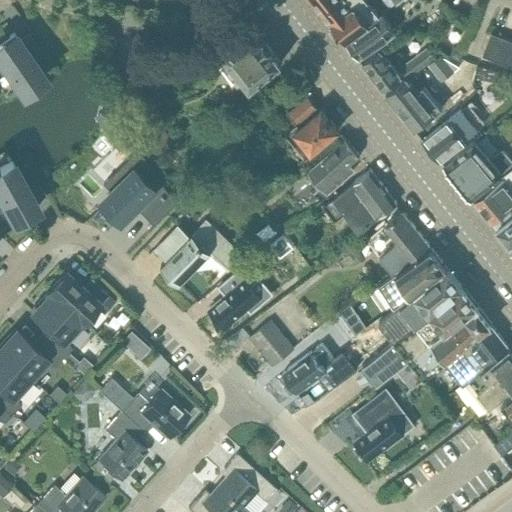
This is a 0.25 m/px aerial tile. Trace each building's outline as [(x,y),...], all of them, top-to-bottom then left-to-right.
[(311,0),(345,42),(380,15),(367,0),(311,0)] [(380,15),(345,42),(358,59),(381,42),(395,32),(391,27),(381,14),(380,15)] [(213,39),(252,88),(280,63),(282,62),(281,60),(280,60),(255,28),(253,26),(251,28),(252,28),(240,37),(233,28),(228,27),(213,39)] [(482,54),(511,66),(511,40),(491,32),(482,54)] [(0,42),(0,56),(24,92),(26,91),(24,88),(31,83),(33,85),(45,77),(41,71),(52,63),(38,43),(26,50),(14,33),(0,42)] [(450,56),(460,60),(465,50),(454,45),(450,56)] [(400,70),(407,79),(435,57),(428,48),(400,70)] [(362,64),(383,90),(401,76),(380,50),(362,64)] [(494,84),(511,88),(511,75),(497,72),(477,67),(474,79),(494,84)] [(386,95),(415,131),(442,109),(423,85),(416,91),(406,78),(386,95)] [(317,107),(318,106),(308,95),(288,111),(297,123),(286,132),(305,156),(324,142),(339,129),(327,114),(324,116),(317,107)] [(449,118),(423,140),(440,161),(466,139),(478,129),(462,108),(449,118)] [(172,138),(161,124),(142,138),(153,152),(172,138)] [(322,184),(317,188),(322,194),(336,183),(352,171),(351,170),(347,166),(360,155),(346,138),(308,168),(322,184)] [(475,141),(444,166),(470,201),(471,200),(502,175),(511,167),(511,161),(503,150),(490,159),(475,141)] [(114,192),(103,202),(120,219),(136,204),(138,202),(142,207),(140,209),(155,224),(177,202),(140,147),(104,182),(114,192)] [(16,167),(12,160),(0,166),(0,168),(1,170),(0,170),(0,190),(16,220),(38,208),(28,189),(40,183),(28,160),(16,167)] [(322,206),(335,223),(347,213),(361,230),(397,203),(371,169),(322,206)] [(511,170),(473,202),(491,224),(510,209),(511,211),(511,170)] [(511,211),(510,209),(491,224),(497,230),(511,217),(511,211)] [(387,223),(367,240),(379,255),(378,256),(392,273),(395,271),(412,258),(414,256),(430,244),(403,211),(387,223)] [(511,217),(497,230),(510,246),(511,244),(511,217)] [(171,275),(169,276),(178,285),(211,251),(229,268),(243,254),(207,218),(190,235),(179,223),(163,240),(175,251),(161,265),(171,275)] [(265,232),(282,252),(295,242),(278,221),(265,232)] [(398,274),(383,284),(391,297),(394,295),(399,303),(407,297),(447,266),(432,247),(398,274)] [(375,258),(369,263),(376,272),(382,266),(375,258)] [(226,294),(209,308),(225,327),(247,307),(261,295),(252,285),(263,275),(248,259),(218,285),(226,294)] [(379,323),(360,337),(367,347),(387,332),(394,340),(395,341),(464,288),(464,287),(463,286),(449,269),(448,267),(446,269),(431,281),(398,308),(379,323)] [(49,291),(86,324),(102,306),(107,310),(116,300),(97,283),(89,292),(66,271),(49,291)] [(424,377),(449,357),(491,324),(478,307),(479,306),(477,304),(477,305),(464,288),(395,341),(394,340),(363,365),(378,383),(410,359),(424,377)] [(54,331),(46,340),(65,356),(73,347),(69,343),(86,324),(49,291),(37,304),(38,305),(33,311),(54,331)] [(261,326),(249,336),(272,363),(284,353),(293,345),(271,318),(261,326)] [(449,357),(446,360),(462,380),(466,378),(508,345),(495,329),(495,328),(492,325),(493,324),(492,323),(491,324),(449,357)] [(0,344),(0,348),(35,380),(51,362),(56,366),(65,356),(46,340),(38,348),(17,329),(11,335),(10,333),(0,344)] [(323,342),(283,372),(297,391),(318,376),(324,371),(335,385),(357,369),(343,350),(333,357),(323,342)] [(466,378),(462,380),(464,382),(467,380),(470,378),(489,403),(511,386),(511,387),(511,348),(510,346),(509,347),(508,345),(466,378)] [(0,384),(3,387),(0,390),(0,400),(13,412),(22,403),(17,399),(35,380),(0,348),(0,384)] [(115,371),(97,388),(121,410),(141,427),(149,419),(169,437),(190,414),(161,388),(149,402),(115,371)] [(58,385),(49,394),(59,403),(67,394),(58,385)] [(387,386),(352,412),(367,431),(354,441),(368,460),(416,424),(387,386)] [(511,418),(511,395),(501,404),(511,418)] [(0,417),(5,422),(13,412),(0,400),(0,417)] [(99,457),(91,466),(108,481),(116,473),(122,478),(147,450),(133,436),(141,427),(121,410),(104,428),(116,438),(99,457)] [(495,445),(502,455),(511,447),(511,434),(511,433),(495,445)] [(226,476),(219,485),(242,505),(255,491),(264,499),(275,487),(238,452),(224,467),(224,474),(226,476)] [(54,484),(38,502),(48,511),(63,511),(65,511),(66,511),(91,511),(106,496),(83,475),(65,494),(54,484)] [(242,505),(219,485),(211,493),(209,492),(202,492),(188,507),(194,511),(248,511),(242,506),(242,505)] [(48,511),(38,502),(28,511),(48,511)]
